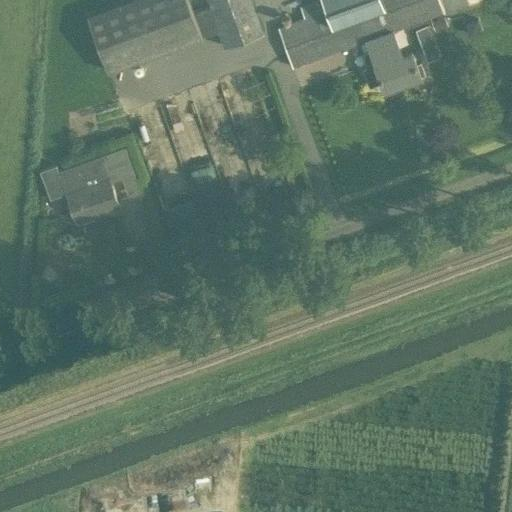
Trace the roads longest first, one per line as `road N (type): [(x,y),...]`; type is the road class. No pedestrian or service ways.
road 1 (unclassified): [(0,354),(511,168)]
road 2 (unknown): [(331,233),(321,177),(273,47),(232,49),(146,73)]
